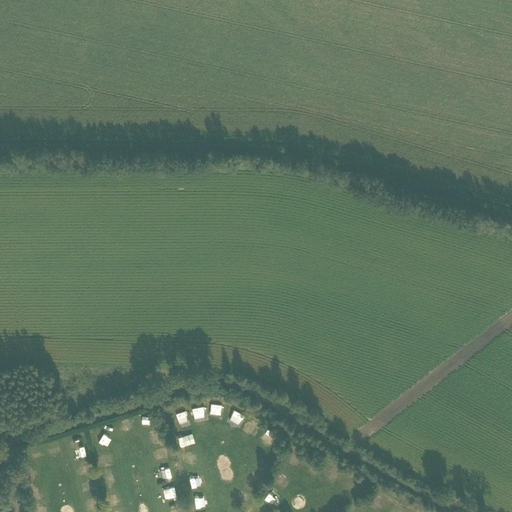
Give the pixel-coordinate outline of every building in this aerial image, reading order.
[(218,414),(218,404),(207,404),(207,414),(218,414)] [(191,433),(176,436),(178,446),(193,442),(191,433)] [(201,473),(186,476),(188,485),(203,482),(201,473)] [(114,476),(101,478),(102,487),(116,485),(114,476)] [(191,497),(191,507),(207,506),(206,496),(191,497)] [(338,496),(331,502),(336,509),(344,503),(338,496)] [(377,511),(384,511),(391,503),(381,496),(372,508),(377,511)]
